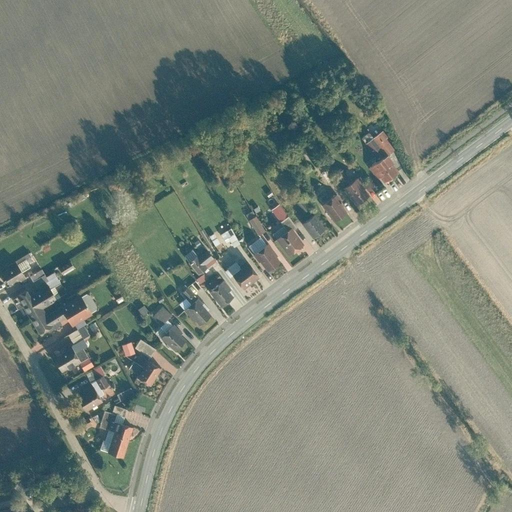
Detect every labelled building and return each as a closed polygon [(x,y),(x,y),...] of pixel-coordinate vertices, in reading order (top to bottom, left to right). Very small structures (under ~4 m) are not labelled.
[(342,126),(344,129),(351,124),(349,121),(345,124),(342,126)] [(385,181),(386,181),(388,182),(392,179),(392,175),(398,171),(392,162),(393,161),(387,153),(395,147),(385,134),(376,140),(380,145),(371,151),(378,160),(369,167),(377,179),(380,177),(384,182),(385,181)] [(199,156),(202,166),(210,163),(206,153),(199,156)] [(319,172),(321,171),(328,183),(333,181),(326,168),(324,169),(319,160),(314,163),(319,172)] [(341,182),(347,178),(343,170),(336,174),(341,182)] [(358,176),(342,187),(355,204),(369,194),(364,188),(366,186),(358,176)] [(321,204),(333,221),(347,211),(339,201),(341,200),(336,193),(334,194),(330,197),(326,192),(329,190),(325,184),(322,186),(325,190),(316,197),(321,204)] [(301,197),(295,202),(303,212),(309,207),(301,197)] [(275,238),(288,255),(304,244),(293,229),(296,226),(288,215),(277,200),(275,202),(277,204),(271,209),(280,221),(279,221),(286,230),(275,238)] [(252,210),(245,214),(248,219),(257,235),(265,230),(256,215),(255,215),(252,210)] [(301,223),(312,237),(325,228),(314,213),(301,223)] [(234,247),(240,243),(230,227),(220,234),(224,239),(225,241),(228,238),(234,247)] [(197,248),(202,245),(196,236),(191,239),(197,248)] [(276,256),(277,255),(268,242),(266,244),(260,236),(250,244),(256,251),(252,254),(258,262),(259,261),(263,266),(267,271),(267,270),(269,273),(275,268),(273,266),(280,261),(276,256)] [(48,243),(40,247),(43,253),(51,249),(48,243)] [(78,256),(81,261),(90,256),(86,250),(78,256)] [(187,261),(197,274),(203,269),(205,272),(208,269),(207,267),(215,261),(207,250),(198,256),(196,254),(187,261)] [(36,264),(29,252),(15,260),(22,272),(36,264)] [(10,286),(25,277),(22,272),(15,260),(8,264),(11,269),(3,273),(10,286)] [(69,260),(58,268),(63,274),(74,267),(69,260)] [(232,275),(242,289),(259,277),(248,262),(247,262),(245,260),(239,265),(235,261),(226,267),(227,268),(224,271),(229,277),(232,275)] [(96,305),(89,294),(86,293),(81,296),(80,294),(47,315),(42,308),(71,290),(68,286),(64,288),(53,272),(46,276),(41,268),(29,276),(37,289),(28,295),(25,289),(15,295),(38,333),(46,328),(48,331),(61,323),(59,320),(66,317),(71,326),(74,324),(77,329),(83,325),(86,323),(83,319),(92,314),(90,312),(96,309),(96,305)] [(201,282),(209,277),(206,272),(198,277),(201,282)] [(208,291),(220,306),(233,296),(228,291),(231,289),(223,279),(208,291)] [(199,325),(211,314),(201,304),(202,303),(194,294),(187,286),(181,292),(187,299),(181,306),(184,309),(183,310),(187,315),(194,321),(195,321),(199,325)] [(113,295),(117,302),(123,299),(118,292),(113,295)] [(137,309),(142,315),(148,311),(143,304),(137,309)] [(160,337),(174,351),(185,339),(180,334),(182,332),(173,323),(172,324),(166,319),(171,314),(161,305),(152,316),(161,325),(159,327),(165,332),(160,337)] [(77,329),(67,334),(73,343),(62,350),(63,351),(52,358),(60,372),(66,368),(67,369),(79,362),(84,371),(93,365),(82,348),(87,345),(83,338),(89,334),(83,325),(77,329)] [(149,357),(155,348),(139,338),(134,347),(149,357)] [(125,356),(134,353),(130,341),(121,344),(125,356)] [(136,376),(149,385),(161,368),(145,358),(140,365),(133,360),(128,368),(137,374),(136,376)] [(76,397),(84,411),(91,407),(92,408),(96,406),(95,404),(101,401),(98,396),(103,393),(100,389),(108,384),(102,375),(104,374),(99,365),(85,374),(92,385),(82,391),(83,393),(76,397)] [(118,392),(120,398),(135,393),(132,387),(118,392)] [(106,452),(122,457),(132,427),(121,423),(126,408),(114,404),(111,412),(104,410),(98,426),(107,429),(104,440),(102,439),(99,449),(105,451),(106,451),(106,452)] [(78,432),(92,424),(88,417),(74,425),(78,432)]
